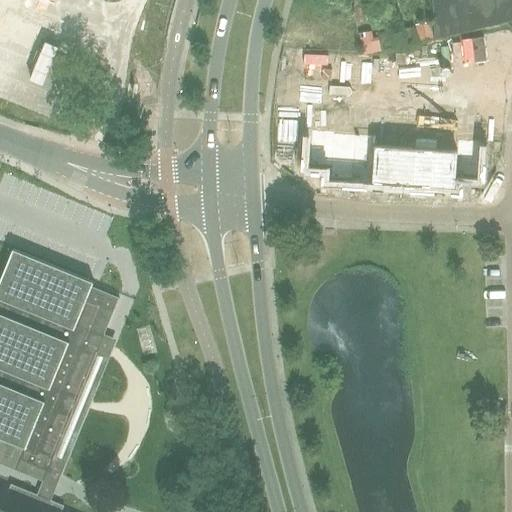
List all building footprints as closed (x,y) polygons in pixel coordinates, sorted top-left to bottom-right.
[(432,0),(435,40),(462,33),(456,0),(432,0)] [(511,0),(456,0),(462,33),(511,21),(511,0)] [(402,46),(415,44),(412,29),(399,31),(402,46)] [(393,37),(382,38),(383,48),(395,46),(393,37)] [(327,112),(335,113),(336,101),(328,100),(327,112)] [(344,101),(336,101),(335,113),(343,113),(344,101)] [(370,103),(369,115),(377,116),(378,104),(370,103)] [(386,104),(378,104),(377,116),(385,116),(386,104)] [(451,121),(460,121),(460,109),(452,108),(451,121)] [(468,110),(460,109),(460,121),(468,122),(468,110)] [(409,122),(417,122),(418,110),(410,110),(409,122)] [(418,110),(417,122),(425,123),(426,111),(418,110)] [(335,131),(311,129),(309,166),(330,167),(332,167),(335,133),(335,131)] [(352,180),(355,134),(335,133),(332,167),(330,167),(330,179),(352,180)] [(355,134),(352,180),(373,182),(375,145),(376,145),(377,136),(355,134)] [(416,148),(413,184),(435,186),(437,149),(438,140),(415,138),(415,148),(416,148)] [(455,176),(457,176),(478,177),(481,141),(457,139),(457,151),(455,176)] [(393,183),(395,147),(376,145),(375,145),(373,182),(393,183)] [(395,147),(393,183),(413,184),(416,148),(415,148),(395,147)] [(437,149),(435,186),(456,187),(457,176),(455,176),(457,151),(437,149)] [(0,463),(44,481),(119,298),(92,287),(94,282),(13,249),(0,280),(0,463)] [(87,425),(86,449),(110,450),(110,426),(87,425)] [(0,509),(0,511),(61,511),(64,506),(11,484),(0,510),(0,509)]
